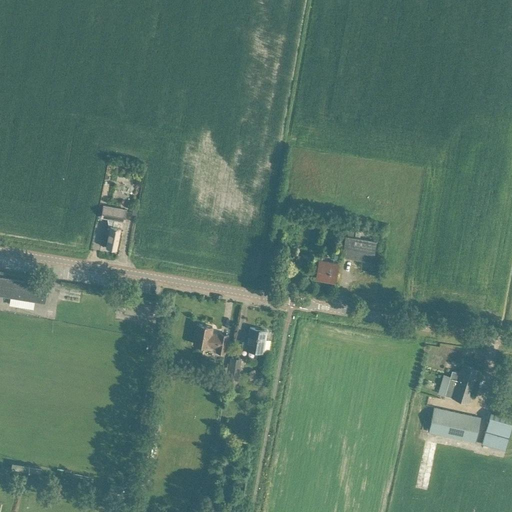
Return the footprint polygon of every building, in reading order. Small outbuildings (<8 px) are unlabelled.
[(106,247),(116,249),(116,251),(121,228),(123,228),(127,210),(103,205),(100,216),(114,219),(112,226),(110,225),(108,237),(106,247)] [(372,262),(376,241),(345,236),(341,256),(372,262)] [(323,252),(316,251),(315,259),(319,259),(316,277),(327,279),(327,280),(335,281),(338,262),(322,259),(323,252)] [(0,295),(45,303),(47,294),(48,284),(0,276),(0,295)] [(228,334),(220,333),(219,335),(216,334),(216,335),(212,334),(212,333),(211,333),(212,326),(197,324),(193,343),(209,346),(217,347),(217,351),(224,352),(226,344),(228,334)] [(244,341),(243,349),(263,352),(263,351),(269,353),(270,345),(265,343),(267,330),(250,327),(248,341),(244,341)] [(188,378),(193,346),(187,345),(187,346),(181,345),(181,344),(174,343),(169,375),(175,376),(176,375),(181,376),(181,377),(188,378)] [(231,357),(227,384),(232,384),(234,377),(239,377),(241,359),(231,357)] [(449,380),(444,396),(469,403),(476,378),(479,368),(463,363),(461,373),(452,370),(449,380)] [(481,417),(433,407),(428,431),(475,442),(481,417)] [(511,419),(491,412),(482,444),(505,450),(511,424),(511,419)] [(158,442),(161,423),(153,421),(149,440),(158,442)] [(111,483),(108,494),(124,498),(127,499),(130,488),(126,487),(111,483)]
